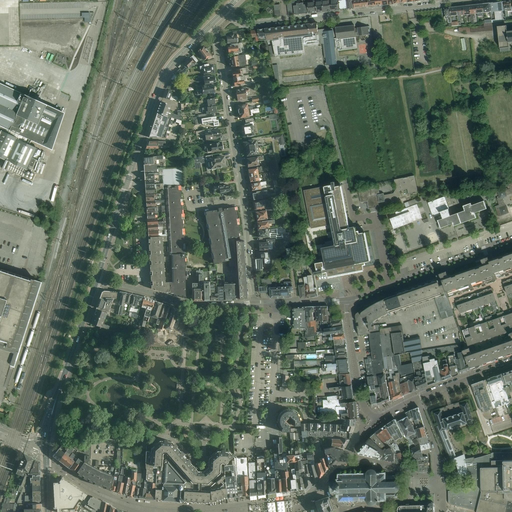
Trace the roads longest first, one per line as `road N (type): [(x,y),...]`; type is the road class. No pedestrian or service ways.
road 1 (residential): [(253,302),(216,36),(208,27)]
road 2 (residential): [(227,14),(240,24),(467,0)]
road 3 (secondary): [(127,181),(160,81),(208,27)]
road 4 (tertiary): [(96,278),(201,306),(253,302)]
road 5 (secondary): [(53,407),(96,278)]
road 6 (tertiary): [(388,286),(511,239)]
road 7 (residential): [(374,418),(357,391),(344,298)]
